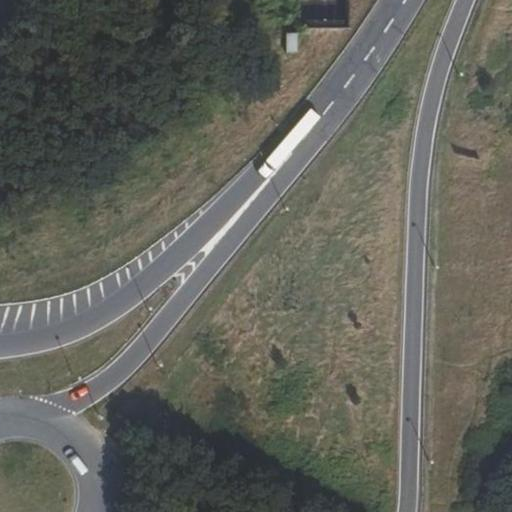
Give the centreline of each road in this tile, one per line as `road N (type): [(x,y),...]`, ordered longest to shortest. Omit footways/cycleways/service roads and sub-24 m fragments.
road 1 (tertiary): [(408,511),(420,193),(439,76),(467,0)]
road 2 (tertiary): [(306,136),(125,372),(36,419)]
road 3 (secondary): [(306,136),(165,268),(90,319),(0,346)]
road 4 (secondary): [(405,0),(306,136)]
road 5 (tertiary): [(97,511),(92,467),(79,445),(36,419)]
